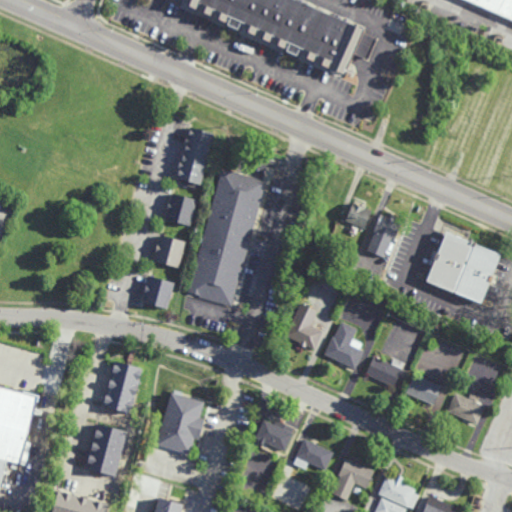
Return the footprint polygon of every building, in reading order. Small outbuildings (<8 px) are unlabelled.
[(299,0),(366,29),(349,69),(357,72),(355,77),(347,74),(346,76),(332,70),(335,62),(334,62),(331,69),(318,63),(321,56),(318,55),(315,62),(302,57),(303,55),(300,53),(298,58),(288,53),(289,49),(287,48),(287,49),(273,43),(276,36),(274,36),(271,42),(258,36),(261,30),(259,29),(256,36),(243,30),(243,29),(240,27),(238,31),(229,26),(230,23),(226,21),(225,23),(213,17),(216,10),(214,9),(211,17),(198,11),(201,3),(199,3),(196,10),(181,3),(182,2),(177,0),(299,0)] [(511,0),(463,0),(511,21),(511,0)] [(369,60),(356,55),(366,33),(378,39),(369,60)] [(201,186),(196,184),(195,189),(188,187),(189,184),(178,181),(179,180),(176,179),(179,170),(178,170),(180,160),(182,161),(186,146),(184,146),(187,135),(188,136),(190,127),(215,134),(201,186)] [(232,307),(187,295),(222,169),(266,182),(232,307)] [(344,200),(336,219),(331,217),(329,221),(322,218),(323,214),(321,213),(321,215),(318,215),(319,212),(318,212),(324,198),(322,198),(324,195),(326,192),(344,200)] [(190,227),(165,220),(168,212),(166,211),(169,202),(170,202),(172,194),(197,200),(190,227)] [(366,230),(348,223),(354,205),(373,212),(366,230)] [(398,219),(397,222),(405,226),(398,242),(393,240),(385,259),(369,252),(376,234),(375,234),(383,216),(390,219),(391,216),(398,219)] [(460,273),(463,274),(474,245),(500,255),(491,278),(493,278),(490,284),(489,284),(480,305),(427,284),(436,261),(435,261),(437,255),(438,255),(447,233),(472,244),(460,273)] [(314,250),(302,247),(306,234),(318,237),(314,250)] [(178,268),(154,261),(156,254),(155,254),(157,243),(159,243),(161,235),(185,242),(178,268)] [(167,309),(143,303),(145,295),(144,295),(146,284),(148,285),(150,276),(174,283),(167,309)] [(316,351),(307,347),(306,349),(300,347),(301,345),(286,338),(302,305),(319,313),(311,328),(324,334),(316,351)] [(352,347),(365,353),(356,371),(326,356),(334,339),(335,339),(343,323),(359,331),(352,347)] [(392,366),(395,359),(405,364),(394,386),(368,373),(375,358),(392,366)] [(131,413),(103,405),(114,361),(142,368),(131,413)] [(442,385),(434,404),(429,402),(428,404),(425,403),(426,400),(407,392),(415,373),(442,385)] [(0,382),(40,393),(23,462),(8,458),(0,490),(0,382)] [(200,439),(195,437),(190,453),(157,444),(171,391),(205,400),(201,416),(205,418),(200,439)] [(469,398),(471,394),(479,398),(478,402),(485,405),(477,424),(448,411),(456,393),(469,398)] [(275,422),(277,419),(294,427),(293,430),(295,431),(286,450),(266,440),(264,443),(259,440),(260,438),(256,436),(265,417),(275,422)] [(116,475),(86,467),(98,422),(128,430),(116,475)] [(326,469),(309,461),(306,468),(298,464),(292,477),(282,472),(288,459),(294,462),(305,437),(335,451),(326,469)] [(375,469),(367,488),(356,483),(348,500),(333,493),(341,476),(339,475),(347,457),(375,469)] [(403,482),(417,489),(415,493),(419,495),(413,508),(409,506),(409,507),(379,494),(387,475),(396,479),(398,474),(405,477),(403,482)] [(360,495),(354,492),(356,487),(362,490),(360,495)] [(107,511),(52,511),(59,488),(110,503),(107,511)] [(154,511),(159,495),(183,502),(181,511),(183,511),(154,511)] [(456,511),(422,511),(430,495),(458,508),(456,511)] [(405,511),(375,511),(382,497),(407,508),(405,511)]
